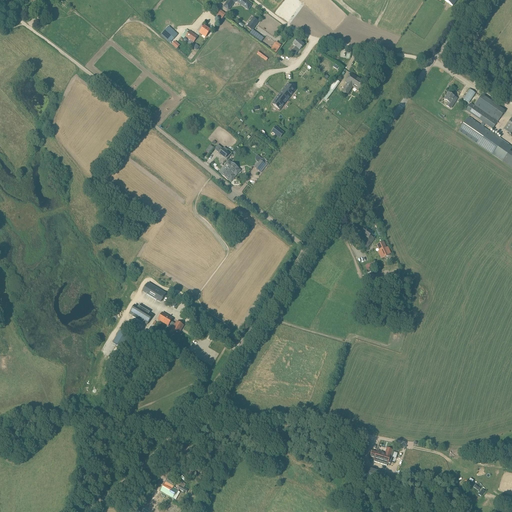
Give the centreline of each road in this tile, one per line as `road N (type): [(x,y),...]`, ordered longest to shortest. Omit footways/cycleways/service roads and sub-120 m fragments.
road 1 (tertiary): [(87,511),(202,399),(476,0)]
road 2 (track): [(211,386),(249,417),(303,410),(441,454),(464,511)]
road 3 (track): [(212,173),(23,24)]
road 4 (track): [(430,62),(317,39),(253,0)]
road 5 (track): [(307,248),(212,173)]
